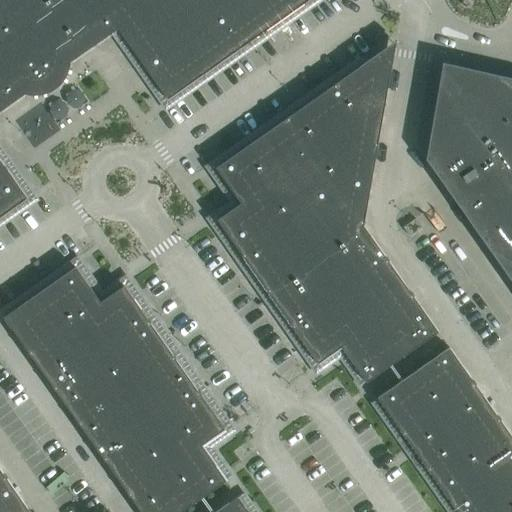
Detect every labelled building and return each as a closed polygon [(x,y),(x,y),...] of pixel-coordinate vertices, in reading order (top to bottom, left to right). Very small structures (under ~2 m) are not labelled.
[(70,62),(111,33),(118,29),(159,87),(179,91),(308,0),(0,0),(0,217),(27,198),(0,159),(0,111),(25,94),(21,88),(66,56),(70,62)] [(364,226),(392,64),(396,42),(370,60),(216,168),(241,203),(217,220),(318,363),(342,347),(366,382),(438,332),(364,226)] [(442,70),(426,159),(511,281),(511,78),(443,63),(442,70)] [(416,218),(403,227),(410,237),(418,231),(422,227),(416,218)] [(225,429),(124,286),(101,302),(76,267),(16,309),(12,329),(141,511),(181,511),(226,481),(201,445),(225,429)] [(511,511),(511,436),(449,347),(378,398),(458,511),(511,511)] [(0,511),(30,511),(0,468),(0,511)] [(248,511),(237,496),(214,511),(248,511)]
